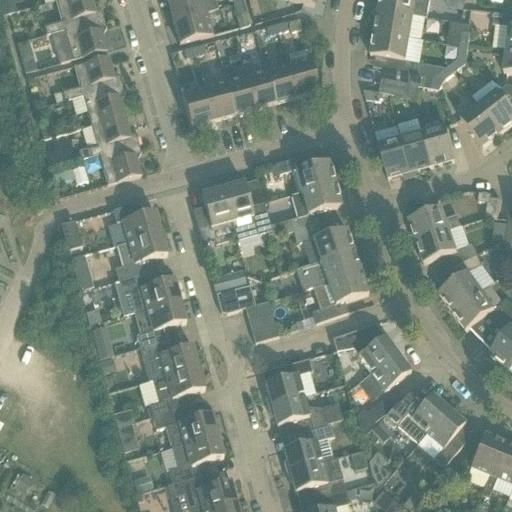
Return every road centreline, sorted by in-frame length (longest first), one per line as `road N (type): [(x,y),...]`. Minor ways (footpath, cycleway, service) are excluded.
road 1 (residential): [(225,364),(169,180)]
road 2 (residential): [(225,364),(408,306)]
road 3 (residential): [(134,0),(182,176)]
road 4 (residential): [(22,263),(33,232),(53,213),(169,180)]
road 5 (residential): [(182,176),(349,130)]
road 6 (residential): [(266,511),(225,364)]
road 7 (residential): [(372,206),(486,173),(511,152)]
road 8 (residential): [(511,413),(463,378),(408,306)]
road 9 (residential): [(349,130),(341,87),(347,0)]
